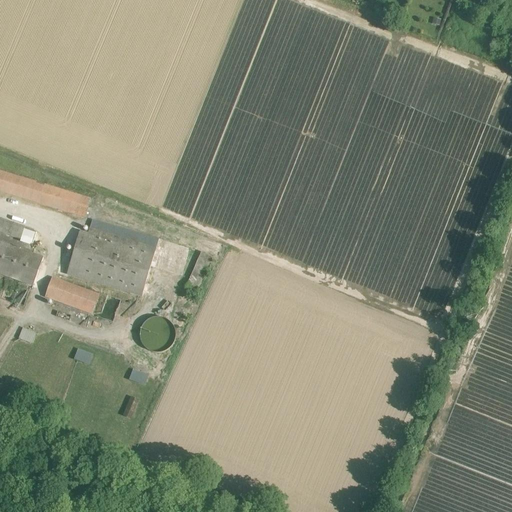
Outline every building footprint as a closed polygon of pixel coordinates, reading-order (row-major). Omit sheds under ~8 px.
[(389,12),(383,7),(379,14),(385,18),(389,12)] [(91,200),(0,172),(0,190),(85,217),(91,200)] [(25,229),(0,220),(0,233),(21,241),(25,229)] [(158,241),(93,221),(89,236),(81,233),(69,275),(141,297),(158,241)] [(37,233),(25,229),(21,241),(33,245),(37,233)] [(0,274),(33,286),(43,259),(0,243),(0,274)] [(187,288),(199,292),(211,255),(200,251),(187,288)] [(99,297),(52,280),(46,297),(93,315),(99,297)] [(175,343),(176,336),(175,330),(171,324),(165,320),(158,319),(151,320),(146,324),(142,330),(141,337),(142,343),(146,349),(152,353),(159,354),(165,353),(171,349),(175,343)] [(36,335),(23,330),(20,339),(32,344),(36,335)] [(92,355),(78,351),(75,361),(89,365),(92,355)] [(147,376),(134,372),(131,381),(144,386),(147,376)] [(132,418),(139,400),(132,397),(124,415),(132,418)]
